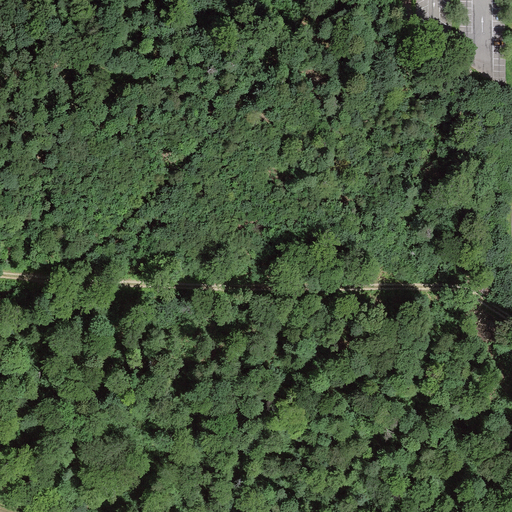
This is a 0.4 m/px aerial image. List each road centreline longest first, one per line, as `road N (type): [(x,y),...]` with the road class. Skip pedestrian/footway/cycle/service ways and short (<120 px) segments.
road 1 (track): [(511,317),(440,286),(311,295),(0,276)]
road 2 (track): [(0,56),(49,52),(112,77),(243,96),(260,63),(269,0)]
road 3 (track): [(243,96),(81,249),(29,279)]
